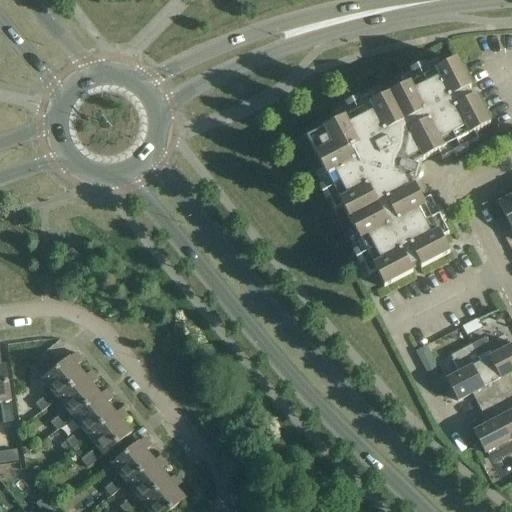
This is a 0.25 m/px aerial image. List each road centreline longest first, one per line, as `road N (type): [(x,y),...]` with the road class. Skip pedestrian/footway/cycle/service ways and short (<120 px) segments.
road 1 (secondary): [(480,511),(326,365),(152,153)]
road 2 (secondary): [(119,176),(307,392),(425,511)]
road 3 (residential): [(0,318),(46,310),(85,315),(224,476),(228,493),(218,511)]
road 4 (tertiary): [(311,28),(260,30),(142,84)]
road 5 (tertiary): [(159,109),(311,28)]
road 6 (residential): [(511,286),(468,200),(475,178),(511,160)]
road 7 (tertiary): [(311,28),(455,0)]
